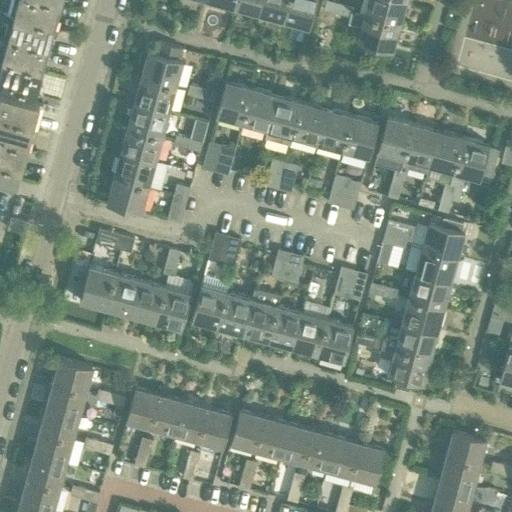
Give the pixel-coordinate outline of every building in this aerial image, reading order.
[(55,25),(61,3),(49,0),(17,0),(14,14),(55,25)] [(258,10),(260,0),(234,0),(234,4),(258,10)] [(284,17),(288,0),(260,0),(258,10),(284,17)] [(308,24),(314,0),(288,0),(284,17),(308,24)] [(334,0),(325,0),(324,8),(338,12),(340,2),(334,0)] [(367,0),(364,12),(400,22),(405,0),(367,0)] [(340,2),(338,12),(350,15),(351,9),(353,5),(340,2)] [(350,15),(348,21),(361,25),(357,38),(393,47),(400,22),(364,12),(364,13),(351,9),(350,15)] [(49,47),(55,25),(14,14),(8,36),(49,47)] [(43,70),(49,47),(8,36),(2,59),(43,70)] [(180,57),(183,46),(158,39),(155,50),(148,48),(141,73),(177,83),(184,58),(180,57)] [(0,82),(36,93),(43,70),(2,59),(0,65),(0,82)] [(170,108),(177,83),(141,73),(134,98),(170,108)] [(241,120),(251,84),(225,77),(216,113),(241,120)] [(202,95),(204,86),(189,82),(186,91),(202,95)] [(267,127),(277,92),(251,84),(241,120),(267,127)] [(213,99),(216,89),(204,86),(202,95),(213,99)] [(0,114),(33,124),(40,101),(0,90),(0,114)] [(289,143),(292,133),(302,98),(277,92),(267,127),(265,136),(289,143)] [(163,133),(170,108),(134,98),(128,123),(163,133)] [(317,140),(327,105),(302,98),(292,133),(317,140)] [(342,147),(352,112),(327,105),(317,140),(342,147)] [(368,154),(377,119),(352,112),(342,147),(368,154)] [(400,168),(401,164),(403,156),(413,121),(387,113),(374,161),(395,167),(400,168)] [(0,139),(27,147),(33,124),(0,114),(0,139)] [(413,121),(403,156),(401,164),(426,170),(429,163),(438,128),(413,121)] [(156,158),(163,133),(128,123),(121,148),(156,158)] [(453,170),(463,134),(438,128),(429,163),(453,170)] [(187,146),(190,136),(175,132),(173,142),(187,146)] [(445,180),(442,193),(451,196),(451,197),(458,199),(465,173),(488,179),(497,148),(487,145),(488,141),(463,134),(453,170),(454,170),(450,182),(445,180)] [(199,149),(202,139),(190,136),(187,146),(199,149)] [(0,163),(21,169),(27,147),(0,139),(0,163)] [(214,170),(222,143),(209,139),(201,166),(214,170)] [(227,173),(229,165),(234,146),(222,143),(214,170),(227,173)] [(511,148),(505,147),(501,161),(511,163),(511,148)] [(149,183),(156,158),(121,148),(114,174),(149,183)] [(277,187),(285,160),(271,156),(264,184),(277,187)] [(290,190),(292,181),(296,163),(285,160),(277,187),(290,190)] [(395,167),(391,179),(401,182),(405,170),(400,169),(400,168),(395,167)] [(142,209),(149,183),(114,174),(107,199),(142,209)] [(340,204),(346,183),(347,177),(334,174),(327,201),(340,204)] [(353,208),(357,193),(360,181),(347,177),(346,183),(340,204),(353,208)] [(398,197),(401,182),(391,179),(387,194),(398,197)] [(187,193),(189,185),(176,181),(173,190),(187,193)] [(180,220),(187,193),(173,190),(166,216),(180,220)] [(447,210),(451,197),(451,196),(442,193),(438,208),(447,210)] [(11,215),(7,227),(24,232),(27,219),(11,215)] [(428,220),(421,245),(457,255),(464,229),(460,228),(462,221),(443,216),(441,223),(428,220)] [(387,217),(381,240),(394,243),(397,233),(411,237),(415,225),(387,217)] [(121,246),(123,236),(124,233),(99,225),(95,239),(121,246)] [(221,261),(229,234),(215,230),(208,257),(221,261)] [(131,249),(134,235),(124,233),(123,236),(121,246),(131,249)] [(409,247),(411,237),(397,233),(394,244),(409,247)] [(234,264),(239,245),(241,237),(229,234),(221,261),(234,264)] [(166,258),(177,261),(180,248),(170,245),(166,258)] [(421,245),(414,271),(450,280),(457,255),(421,245)] [(284,277),(291,250),(292,250),(278,247),(271,274),(284,277)] [(296,281),(302,262),(304,253),(292,250),(291,250),(284,277),(296,281)] [(379,251),(376,260),(385,263),(388,254),(379,251)] [(174,273),(177,261),(166,258),(163,270),(174,273)] [(105,305),(115,270),(89,263),(80,298),(105,305)] [(347,295),(354,268),(341,264),(334,291),(347,295)] [(360,298),(367,271),(354,268),(347,295),(360,298)] [(131,312),(140,277),(115,270),(105,305),(131,312)] [(414,271),(408,296),(444,305),(450,280),(414,271)] [(201,282),(192,318),(217,325),(227,289),(230,279),(204,272),(201,282)] [(156,319),(165,283),(140,277),(131,312),(156,319)] [(381,294),(383,284),(370,280),(368,291),(381,294)] [(181,326),(190,290),(165,283),(156,319),(181,326)] [(395,298),(397,287),(383,284),(381,294),(395,298)] [(252,296),(242,331),(268,338),(277,303),(280,293),(255,286),(252,296)] [(227,289),(217,325),(242,331),(252,296),(227,289)] [(408,296),(401,320),(437,330),(444,305),(408,296)] [(501,319),(506,301),(493,298),(489,316),(501,319)] [(277,303),(268,338),(293,345),(302,309),(277,303)] [(302,309),(293,345),(318,352),(327,316),(302,309)] [(327,316),(318,352),(344,358),(353,323),(327,316)] [(384,338),(383,342),(430,355),(437,330),(401,320),(397,335),(384,338)] [(511,328),(498,376),(511,379),(511,328)] [(357,330),(354,339),(368,343),(371,334),(357,330)] [(371,334),(368,343),(381,347),(379,354),(391,357),(387,371),(395,373),(393,381),(409,386),(412,377),(423,381),(430,355),(383,342),(384,338),(371,334)] [(60,354),(53,379),(86,388),(93,363),(60,354)] [(53,379),(47,403),(80,412),(86,388),(53,379)] [(151,423),(160,390),(135,384),(126,417),(151,423)] [(110,400),(112,390),(99,386),(96,397),(110,400)] [(112,390),(110,400),(115,402),(113,412),(120,414),(123,406),(126,394),(112,390)] [(175,430),(184,397),(160,390),(151,423),(175,430)] [(199,436),(208,403),(184,397),(175,430),(199,436)] [(47,403),(40,427),(73,436),(80,412),(47,403)] [(223,443),(232,410),(208,403),(199,436),(223,443)] [(239,406),(230,439),(255,446),(264,412),(239,406)] [(264,412),(255,446),(279,452),(288,419),(264,412)] [(288,419),(279,452),(303,459),(312,425),(288,419)] [(312,425),(303,459),(326,465),(335,431),(312,425)] [(480,460),(486,436),(453,426),(447,451),(480,460)] [(40,427),(34,451),(67,459),(77,462),(84,438),(73,436),(40,427)] [(326,465),(323,478),(341,483),(347,485),(350,471),(359,438),(335,431),(326,465)] [(97,448),(99,439),(86,435),(84,444),(97,448)] [(141,435),(138,449),(148,451),(152,437),(141,435)] [(359,438),(350,471),(375,478),(384,445),(359,438)] [(110,452),(112,442),(99,439),(97,448),(110,452)] [(190,448),(186,461),(196,464),(200,451),(190,448)] [(138,449),(134,462),(144,465),(148,451),(138,449)] [(34,451),(27,474),(61,483),(67,459),(34,451)] [(473,484),(480,460),(447,451),(440,475),(473,484)] [(253,474),(257,459),(246,457),(242,471),(253,474)] [(502,473),(505,462),(492,459),(489,469),(502,473)] [(186,461),(182,475),(192,478),(196,464),(186,461)] [(511,475),(511,464),(505,462),(502,473),(511,475)] [(300,487),(304,473),(293,470),(289,484),(300,487)] [(250,487),(253,474),(242,471),(239,484),(250,487)] [(27,474),(21,498),(54,507),(61,483),(27,474)] [(467,508),(473,484),(440,475),(434,499),(467,508)] [(84,496),(87,486),(72,482),(69,493),(84,496)] [(341,483),(338,497),(348,499),(351,486),(347,485),(341,483)] [(296,500),(300,487),(289,484),(286,497),(296,500)] [(96,499),(99,489),(87,486),(84,496),(96,499)] [(338,497),(334,511),(339,511),(344,511),(348,499),(338,497)] [(21,498),(17,511),(52,511),(54,507),(21,498)] [(465,511),(467,508),(434,499),(430,511),(465,511)]
